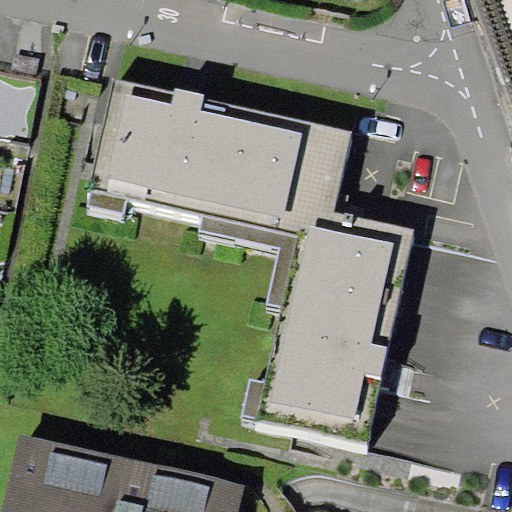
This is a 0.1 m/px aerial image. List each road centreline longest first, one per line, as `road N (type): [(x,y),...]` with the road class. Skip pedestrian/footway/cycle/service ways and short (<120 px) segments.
road 1 (residential): [(62,0),(376,76),(458,81)]
road 2 (residential): [(511,246),(458,81)]
